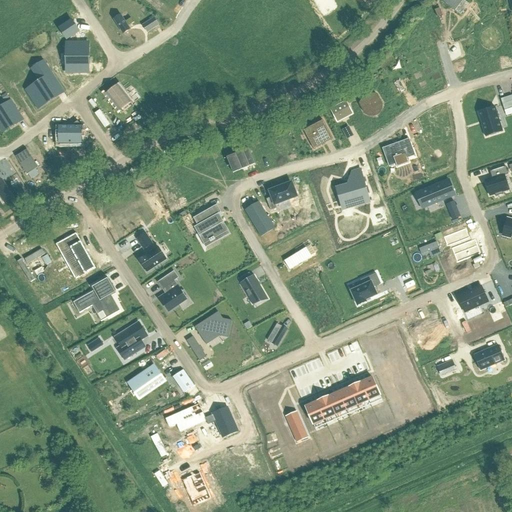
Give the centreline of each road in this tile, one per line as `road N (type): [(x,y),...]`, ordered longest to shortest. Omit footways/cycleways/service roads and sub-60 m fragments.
road 1 (residential): [(317,347),(230,201),(232,190),(363,148),(407,113),(455,91)]
road 2 (residential): [(72,193),(206,388),(216,393),(317,347)]
road 3 (unclassified): [(402,0),(349,58),(302,90),(184,130),(118,164)]
road 4 (residential): [(442,295),(488,270),(494,256),(460,178),(455,91)]
road 5 (residential): [(317,347),(442,295)]
